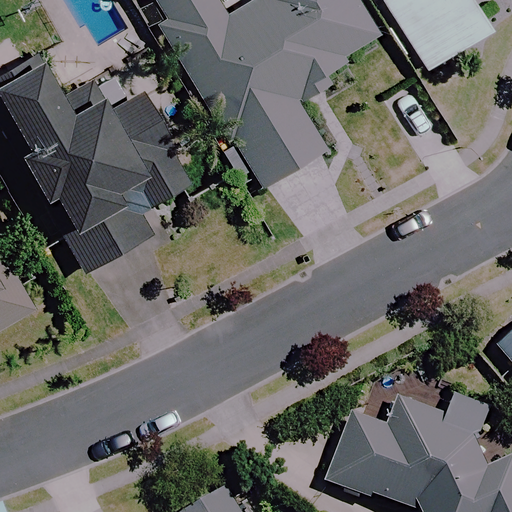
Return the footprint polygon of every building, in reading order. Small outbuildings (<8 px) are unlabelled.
[(329,76),(343,68),(337,59),(373,37),(350,0),(241,0),(217,14),(208,0),(151,0),(159,13),(145,20),(251,195),(321,153),(294,109),(335,84),(329,76)] [(372,0),(417,73),(480,35),(458,0),(372,0)] [(133,216),(188,185),(133,99),(101,118),(83,86),(57,100),(33,58),(0,76),(0,126),(15,153),(8,157),(35,203),(42,199),(67,243),(54,251),(70,279),(145,236),(133,216)] [(0,328),(26,314),(0,266),(0,328)] [(511,337),(493,353),(511,375),(511,337)] [(349,415),(323,484),(401,511),(511,511),(511,451),(501,460),(472,449),(487,409),(441,391),(430,420),(391,405),(382,427),(349,415)] [(231,511),(222,495),(191,511),(231,511)]
